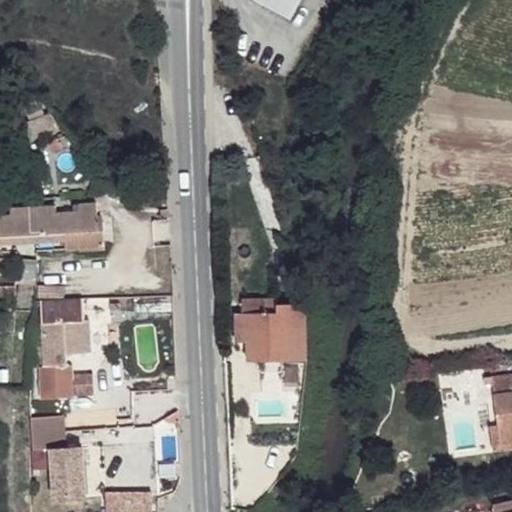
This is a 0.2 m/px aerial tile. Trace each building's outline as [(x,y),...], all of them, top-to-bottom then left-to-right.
[(309,0),(246,0),(247,6),(294,29),(309,0)] [(170,218),(178,218),(178,210),(170,212),(170,218)] [(0,237),(96,233),(96,211),(78,213),(54,213),(35,215),(26,214),(9,215),(0,215),(0,237)] [(0,263),(0,320),(16,321),(19,289),(36,290),(38,266),(0,263)] [(45,329),(49,371),(72,370),(72,357),(71,341),(70,326),(88,325),(86,302),(43,305),(45,329)] [(247,341),(248,360),(263,361),(264,373),(282,372),(282,360),(307,360),(305,305),(277,306),(276,314),(233,316),(234,330),(247,330),(247,341)] [(45,372),(49,371),(45,329),(39,331),(41,372),(45,372)] [(234,330),(234,343),(247,341),(247,330),(234,330)] [(71,341),(72,357),(89,355),(89,340),(71,341)] [(119,365),(98,367),(100,385),(120,382),(119,365)] [(45,372),(48,404),(81,401),(79,369),(72,370),(49,371),(45,372)] [(487,396),(492,443),(511,440),(511,375),(485,379),(487,396)] [(36,424),(39,455),(71,451),(69,420),(36,424)] [(104,495),(105,511),(152,511),(152,492),(104,495)]
